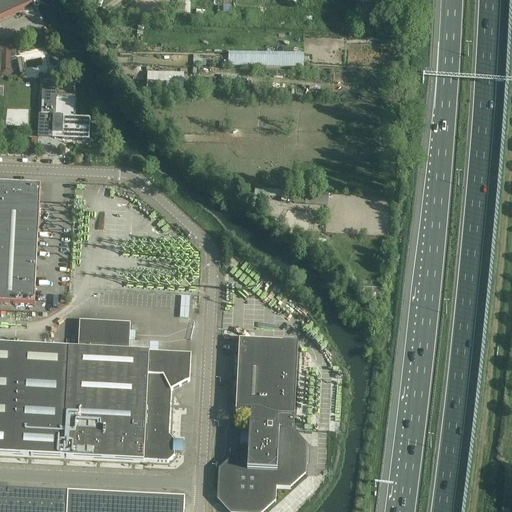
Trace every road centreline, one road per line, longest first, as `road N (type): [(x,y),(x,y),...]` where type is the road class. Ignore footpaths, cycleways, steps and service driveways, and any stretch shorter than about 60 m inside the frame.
road 1 (motorway): [(447,0),(427,276),(398,511)]
road 2 (motorway): [(442,511),(483,123),(488,0)]
road 3 (unclassified): [(200,484),(213,260),(207,242),(124,174),(0,168)]
road 4 (unclassified): [(0,475),(200,484)]
